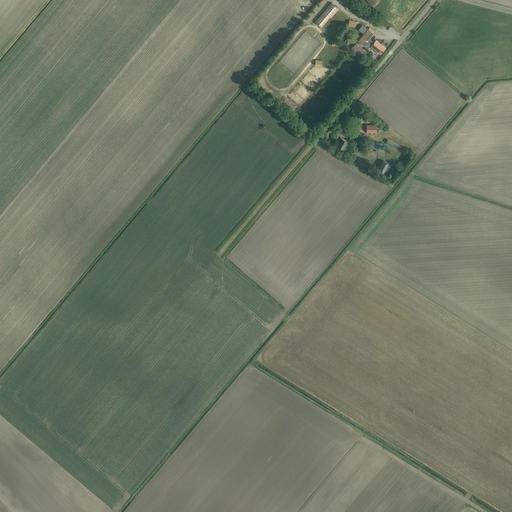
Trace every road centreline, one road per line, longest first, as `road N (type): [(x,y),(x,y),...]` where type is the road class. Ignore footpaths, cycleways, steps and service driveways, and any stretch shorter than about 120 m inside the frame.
road 1 (track): [(219,254),(341,109)]
road 2 (unclassified): [(341,109),(434,0)]
